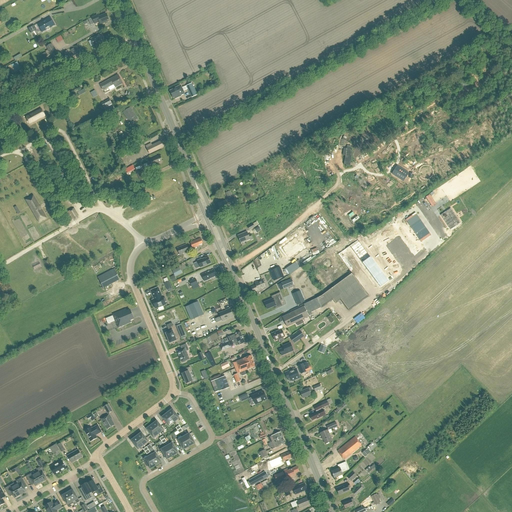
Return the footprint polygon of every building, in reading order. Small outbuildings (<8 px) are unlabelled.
[(109,20),(106,14),(98,17),(97,15),(92,17),(95,24),(99,22),(100,24),(108,21),(107,20),(109,20)] [(55,25),(50,17),(37,24),(41,32),(47,29),(49,30),(49,28),(55,25)] [(37,30),(34,25),(28,28),(31,33),(37,30)] [(105,41),(102,34),(91,39),(95,46),(105,41)] [(58,55),(52,44),(46,47),(48,49),(46,50),(49,56),(51,55),(53,58),(58,55)] [(122,83),(118,75),(100,85),(103,90),(109,87),(111,89),(115,87),(122,83)] [(186,86),(192,98),(197,96),(192,83),(186,86)] [(174,97),(175,99),(182,96),(181,94),(184,93),(181,85),(174,89),(170,91),(173,97),(174,97)] [(112,106),(110,101),(105,104),(107,108),(104,109),(105,111),(111,109),(110,107),(112,106)] [(137,119),(130,108),(123,112),(130,124),(137,119)] [(44,116),(41,109),(26,117),(30,123),(44,116)] [(165,147),(162,141),(152,145),(151,143),(146,146),(149,154),(165,147)] [(346,149),(344,164),(350,165),(352,150),(346,149)] [(162,161),(160,156),(150,159),(151,161),(147,163),(149,168),(155,166),(155,164),(162,161)] [(146,178),(143,171),(137,174),(140,180),(146,178)] [(47,218),(34,195),(25,200),(39,223),(47,218)] [(237,205),(234,197),(218,203),(221,210),(231,207),(237,205)] [(450,208),(441,215),(450,229),(460,223),(450,208)] [(78,216),(74,209),(68,212),(72,219),(73,219),(74,220),(77,219),(78,218),(77,217),(78,216)] [(416,213),(406,220),(421,242),(431,235),(416,213)] [(258,225),(256,221),(248,226),(250,230),(258,225)] [(249,235),(247,232),(238,236),(241,243),(250,239),(251,240),(253,239),(251,234),(249,235)] [(202,243),(200,238),(190,242),(193,248),(199,246),(198,245),(202,243)] [(360,242),(351,248),(363,263),(381,288),(389,282),(371,257),(360,242)] [(189,252),(186,244),(177,248),(180,255),(189,252)] [(348,256),(352,267),(357,265),(352,254),(348,256)] [(200,268),(211,263),(208,258),(205,259),(204,259),(202,260),(202,259),(197,261),(200,268)] [(284,277),(280,267),(275,269),(278,279),(284,277)] [(182,273),(179,268),(172,271),(175,277),(182,273)] [(120,280),(114,269),(98,277),(104,288),(120,280)] [(216,276),(213,270),(201,275),(204,282),(210,279),(216,276)] [(304,305),(309,316),(312,315),(311,312),(321,307),(333,299),(336,303),(341,299),(349,310),(368,296),(352,274),(322,296),(304,305)] [(266,288),(262,279),(255,282),(256,285),(251,287),(253,292),(257,290),(258,291),(266,288)] [(294,285),(292,279),(277,285),(281,296),(286,293),(285,289),(294,285)] [(158,288),(151,291),(155,300),(152,301),(155,308),(166,304),(165,302),(167,302),(165,298),(163,299),(162,297),(158,288)] [(279,305),(276,297),(274,298),(274,299),(265,302),(268,308),(276,305),(276,306),(279,305)] [(191,320),(194,319),(204,314),(199,302),(185,307),(191,320)] [(309,316),(304,305),(303,305),(304,306),(282,317),(287,327),(309,316)] [(127,311),(126,309),(113,315),(118,328),(131,323),(130,321),(134,319),(130,310),(127,311)] [(233,317),(230,309),(219,314),(222,321),(233,317)] [(169,332),(166,334),(167,337),(168,340),(170,343),(177,340),(173,331),(171,327),(173,326),(172,323),(167,325),(169,332)] [(181,324),(176,326),(180,335),(184,333),(181,324)] [(284,337),(281,329),(272,333),(275,341),(279,339),(280,342),(284,340),(283,337),(284,337)] [(228,342),(242,336),(240,332),(233,335),(230,337),(230,336),(227,338),(224,339),(225,343),(228,342)] [(292,345),(303,340),(301,333),(290,338),(292,345)] [(242,336),(228,342),(230,346),(234,344),(236,346),(238,345),(244,343),(242,336)] [(293,350),(290,343),(282,346),(283,348),(279,350),(282,355),(293,350)] [(182,350),(177,352),(182,363),(183,363),(186,362),(186,361),(190,360),(186,351),(189,350),(186,344),(181,347),(182,350)] [(236,362),(238,367),(253,361),(251,356),(236,362)] [(255,366),(253,361),(238,367),(240,372),(255,366)] [(309,368),(307,362),(298,366),(301,374),(306,371),(305,369),(309,368)] [(190,367),(184,369),(185,373),(182,374),(186,384),(193,381),(189,373),(192,372),(190,367)] [(285,373),(288,380),(289,380),(290,382),(292,381),(292,382),(300,378),(297,371),(295,372),(294,369),(285,373)] [(227,382),(228,382),(225,376),(211,382),(213,387),(227,382)] [(243,392),(264,383),(262,378),(241,387),(243,392)] [(227,382),(213,387),(216,393),(230,387),(228,382),(227,382)] [(313,394),(311,387),(300,392),(303,398),(313,394)] [(267,399),(263,391),(252,396),(255,404),(256,405),(260,403),(260,402),(267,399)] [(329,405),(326,401),(314,407),(317,412),(314,414),(310,416),(312,420),(316,419),(320,417),(325,415),(323,409),(325,408),(324,407),(329,405)] [(346,405),(344,403),(335,411),(337,413),(346,405)] [(108,404),(104,407),(108,414),(113,411),(108,404)] [(168,414),(174,422),(179,418),(173,410),(168,414)] [(168,425),(174,422),(168,414),(163,417),(168,425)] [(114,425),(111,420),(112,419),(109,415),(102,419),(104,423),(104,424),(105,426),(107,429),(114,425)] [(152,425),(158,433),(163,430),(157,422),(152,425)] [(259,431),(256,424),(245,429),(246,432),(253,429),(255,433),(259,431)] [(85,431),(91,442),(97,438),(95,435),(96,434),(97,435),(101,432),(98,425),(92,429),(91,427),(85,431)] [(153,437),(158,433),(152,425),(147,429),(153,437)] [(332,432),(331,429),(328,430),(320,433),(323,440),(324,440),(325,444),(332,441),(329,433),(332,432)] [(268,438),(270,443),(283,438),(281,432),(272,436),(272,437),(268,438)] [(137,437),(143,445),(148,441),(142,433),(137,437)] [(190,434),(184,437),(189,446),(194,443),(190,434)] [(138,449),(143,445),(137,437),(132,441),(138,449)] [(189,446),(184,437),(179,441),(184,449),(189,446)] [(362,445),(355,437),(337,451),(345,460),(362,445)] [(283,438),(270,443),(268,444),(270,448),(272,447),(272,448),(276,446),(275,443),(277,443),(278,445),(285,443),(283,438)] [(377,445),(373,442),(367,448),(367,449),(362,453),(365,456),(377,445)] [(59,450),(56,444),(50,448),(53,453),(59,450)] [(173,444),(167,447),(172,456),(178,453),(173,444)] [(172,456),(167,447),(162,450),(167,459),(172,456)] [(82,457),(78,450),(68,456),(72,463),(82,457)] [(268,456),(265,450),(259,453),(262,459),(268,456)] [(290,453),(289,452),(280,455),(283,461),(291,458),(291,456),(292,456),(290,453)] [(156,454),(150,457),(155,465),(161,462),(156,454)] [(155,465),(150,457),(145,460),(150,468),(155,465)] [(45,466),(41,459),(37,462),(41,468),(45,466)] [(66,468),(62,461),(60,462),(57,464),(51,468),(55,475),(66,468)] [(349,469),(346,462),(338,465),(339,468),(332,471),(333,474),(332,475),(333,478),(334,478),(343,474),(342,472),(349,469)] [(375,469),(373,466),(371,467),(370,466),(365,470),(369,475),(375,469)] [(39,472),(36,474),(41,483),(47,480),(40,467),(37,469),(39,472)] [(299,471),(297,467),(288,471),(287,470),(284,471),(285,473),(283,473),(283,472),(274,476),(277,481),(285,478),(286,479),(287,478),(288,479),(291,477),(292,477),(294,477),(294,476),(295,476),(294,473),(299,471)] [(383,469),(381,467),(375,473),(377,476),(383,469)] [(275,469),(262,476),(263,480),(277,472),(275,469)] [(357,476),(353,472),(347,477),(351,481),(357,476)] [(41,483),(36,474),(33,476),(31,473),(26,476),(29,482),(32,480),(35,486),(41,483)] [(15,486),(20,495),(26,492),(22,485),(25,483),(22,478),(16,481),(18,484),(15,486)] [(87,483),(93,493),(95,491),(98,495),(104,492),(100,485),(97,487),(93,481),(88,484),(87,483)] [(93,493),(87,483),(82,486),(85,492),(82,494),(86,501),(92,497),(90,493),(92,492),(93,493)] [(306,489),(304,483),(298,485),(298,484),(291,487),(295,495),(306,490),(306,489)] [(350,487),(349,484),(336,489),(339,495),(349,491),(348,488),(350,487)] [(20,495),(15,486),(12,488),(11,485),(5,488),(8,494),(11,492),(15,498),(20,495)] [(364,489),(360,485),(352,493),(356,496),(364,489)] [(69,492),(68,493),(74,503),(73,502),(75,500),(77,503),(80,502),(73,490),(72,490),(71,489),(68,491),(69,492)] [(74,503),(68,493),(66,494),(66,493),(63,494),(63,495),(62,496),(69,508),(72,506),(71,505),(74,503)] [(380,502),(377,494),(371,497),(361,505),(362,507),(355,510),(355,511),(364,511),(366,511),(364,506),(365,505),(366,508),(380,502)] [(309,504),(306,498),(297,502),(297,501),(291,503),(292,508),(298,506),(299,508),(309,504)] [(355,504),(353,499),(351,500),(351,499),(343,503),(345,508),(349,507),(350,507),(354,506),(353,505),(355,504)] [(62,507),(59,501),(53,504),(52,502),(45,506),(48,511),(57,511),(62,507)]
